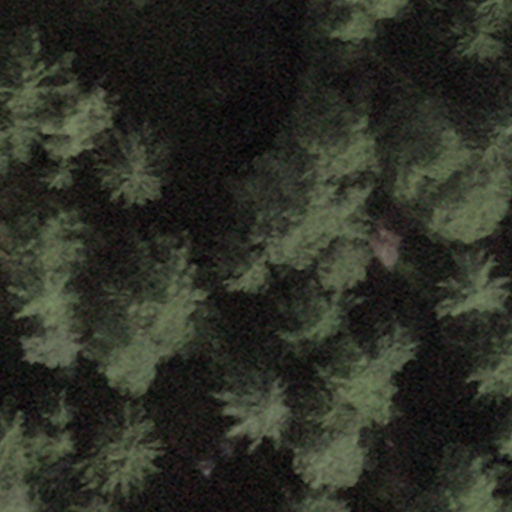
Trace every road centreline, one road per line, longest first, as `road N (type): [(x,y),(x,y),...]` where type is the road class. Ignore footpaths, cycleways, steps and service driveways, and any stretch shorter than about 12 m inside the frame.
road 1 (track): [(511,347),(492,257),(474,219),(451,205),(431,205),(395,224),(377,281),(405,511)]
road 2 (track): [(431,205),(420,91),(438,0)]
